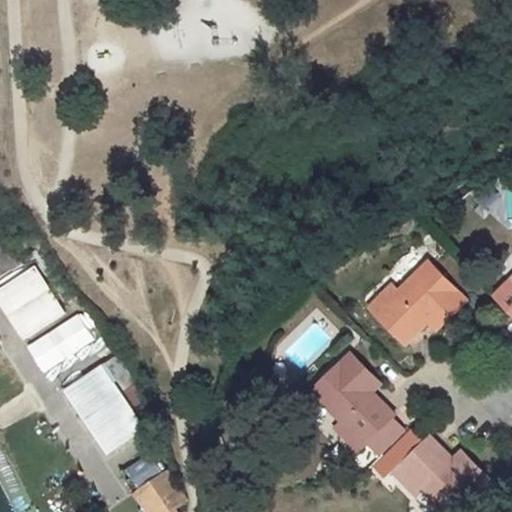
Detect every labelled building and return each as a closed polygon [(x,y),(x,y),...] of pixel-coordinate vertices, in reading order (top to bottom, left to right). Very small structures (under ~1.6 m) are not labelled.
[(0,274),(15,266),(0,241),(0,274)] [(393,285),(370,308),(407,345),(435,318),(443,326),(469,301),(430,262),(400,291),(393,285)] [(34,264),(0,285),(0,308),(20,340),(64,313),(34,264)] [(79,313),(25,340),(42,374),(96,347),(79,313)] [(353,355),(314,391),(344,422),(337,429),(359,452),(368,443),(380,456),(406,430),(393,418),(396,415),(369,388),(378,380),(353,355)] [(60,389),(105,454),(145,427),(100,362),(60,389)] [(432,437),(395,474),(418,498),(424,490),(445,511),(463,511),(493,483),(468,457),(460,465),(432,437)] [(159,476),(132,501),(140,511),(165,511),(177,503),(159,476)]
